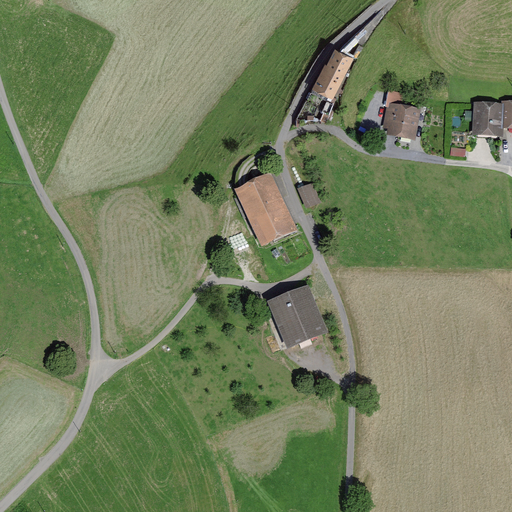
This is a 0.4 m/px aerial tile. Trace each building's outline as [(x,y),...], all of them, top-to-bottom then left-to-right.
[(316,83),(331,92),(350,57),(338,51),(325,74),(322,73),(316,83)] [(311,92),(307,100),(318,106),(323,98),(311,92)] [(333,103),(326,100),(322,110),(329,113),(333,103)] [(505,116),(501,116),(501,108),(477,107),(476,133),(500,134),(500,126),(511,126),(511,104),(505,104),(505,116)] [(391,133),(411,137),(416,113),(387,108),(384,127),(391,128),(391,133)] [(236,196),(244,215),(249,213),(262,242),(291,229),(268,179),(239,192),(240,194),(236,196)] [(312,186),(302,190),(309,206),(319,201),(312,186)] [(339,217),(334,223),(338,227),(343,221),(339,217)] [(236,246),(240,254),(251,249),(249,246),(253,244),(251,239),(236,246)] [(273,303),(291,346),(322,333),(309,302),(320,297),(315,286),(273,303)]
